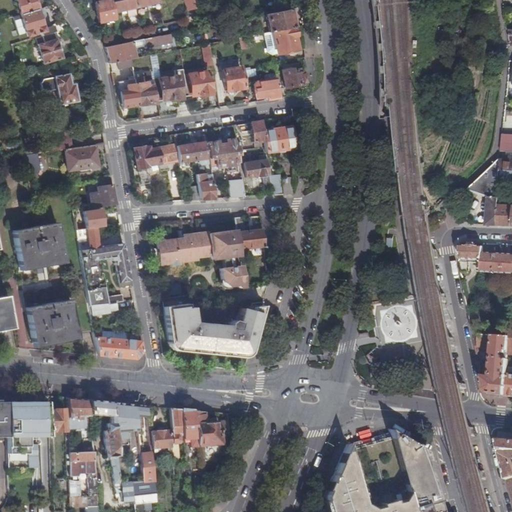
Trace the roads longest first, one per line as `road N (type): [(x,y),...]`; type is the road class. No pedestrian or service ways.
road 1 (motorway): [(321,0),(326,92),(314,209),(291,313),(217,511)]
road 2 (motorway): [(321,0),(332,96),(321,305),(251,511)]
road 3 (motorway): [(286,511),(346,352),(367,230),(368,114)]
road 4 (motorway): [(299,511),(339,403),(358,318),(372,232),(368,114)]
road 5 (tertiary): [(334,386),(367,206),(366,97),(353,0)]
road 6 (residential): [(511,234),(448,231),(450,287),(478,416)]
road 7 (residential): [(113,135),(334,99)]
road 8 (residential): [(335,204),(126,214)]
road 9 (tertiary): [(335,204),(320,292),(290,381)]
road 10 (residential): [(155,384),(126,214)]
road 11 (secondary): [(0,369),(155,384)]
road 12 (residential): [(113,135),(98,57),(59,0)]
